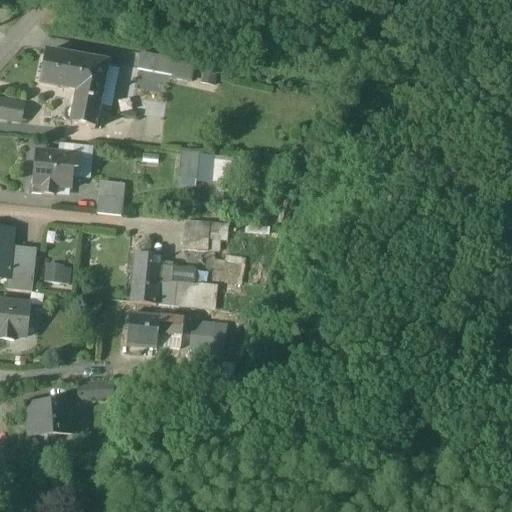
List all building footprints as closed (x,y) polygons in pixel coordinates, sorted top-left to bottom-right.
[(84,62),(46,55),(39,87),(77,95),(78,95),(85,62),(84,62)] [(183,64),(141,57),(138,73),(180,80),(183,64)] [(108,66),(85,61),(84,62),(85,62),(78,95),(77,95),(73,113),(68,112),(64,115),(63,122),(66,126),(95,132),(108,66)] [(13,108),(0,105),(0,120),(10,122),(13,108)] [(25,110),(13,108),(10,122),(22,125),(25,110)] [(78,158),(36,154),(33,188),(42,189),(42,197),(54,198),(55,190),(71,192),(73,175),(77,175),(78,158)] [(199,188),(198,154),(179,155),(180,188),(199,188)] [(100,184),(99,216),(124,217),(125,184),(100,184)] [(227,229),(185,225),(182,254),(207,256),(208,243),(219,243),(226,243),(227,229)] [(12,234),(0,232),(0,274),(8,275),(11,249),(12,234)] [(219,243),(208,243),(207,256),(218,256),(219,243)] [(37,252),(11,249),(8,275),(6,293),(32,296),(37,252)] [(153,258),(135,256),(130,306),(156,309),(156,308),(160,269),(152,268),(153,258)] [(161,259),(153,258),(152,268),(160,269),(161,259)] [(47,285),(70,285),(71,266),(47,266),(47,285)] [(188,288),(171,286),(172,270),(160,269),(156,308),(179,310),(180,304),(187,304),(188,288)] [(30,308),(0,304),(0,341),(14,343),(14,338),(26,339),(30,308)] [(183,323),(130,317),(126,349),(156,352),(157,350),(158,337),(181,340),(183,323)] [(226,330),(193,327),(190,351),(223,354),(226,330)] [(181,340),(158,337),(157,350),(180,352),(181,340)] [(113,385),(77,387),(78,402),(114,400),(113,385)] [(72,404),(30,406),(27,410),(28,423),(32,427),(34,426),(34,438),(40,438),(40,441),(48,445),(55,440),(54,437),(74,436),(77,432),(76,422),(73,420),(72,404)]
